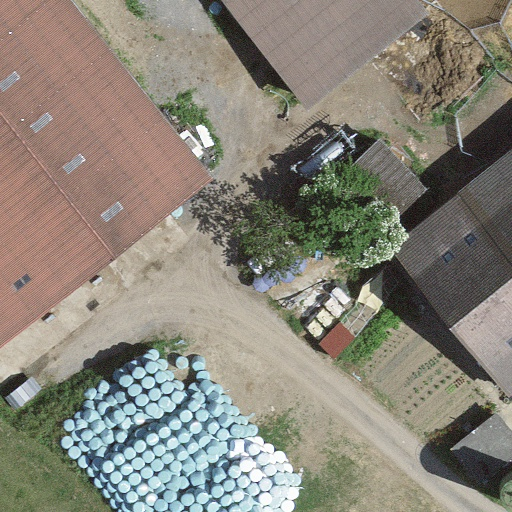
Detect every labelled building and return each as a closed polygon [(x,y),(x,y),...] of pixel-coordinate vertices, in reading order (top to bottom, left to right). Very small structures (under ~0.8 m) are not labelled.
[(0,0),(0,341),(225,171),(94,0),(0,0)] [(422,0),(237,0),(308,95),(428,7),(422,0)] [(341,161),(397,230),(442,194),(386,125),(341,161)] [(511,151),(396,244),(511,386),(511,151)] [(511,427),(497,406),(456,435),(485,475),(511,456),(511,427)]
